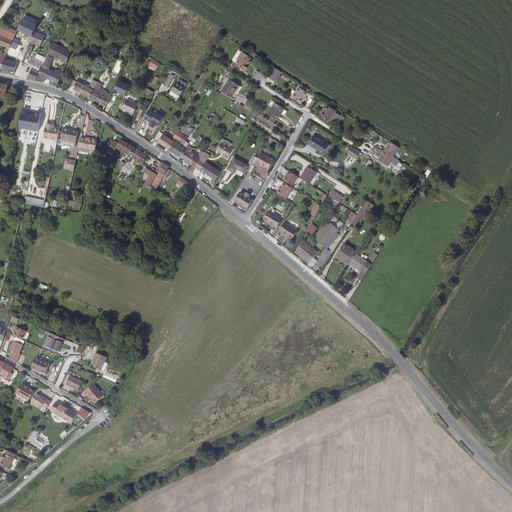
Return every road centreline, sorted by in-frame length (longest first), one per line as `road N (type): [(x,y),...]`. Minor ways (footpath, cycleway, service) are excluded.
road 1 (tertiary): [(243,222),(378,339),(511,485)]
road 2 (track): [(79,511),(368,364)]
road 3 (tertiary): [(0,77),(76,100),(243,222)]
road 4 (unclassified): [(101,415),(0,502)]
road 5 (residential): [(306,114),(243,222)]
